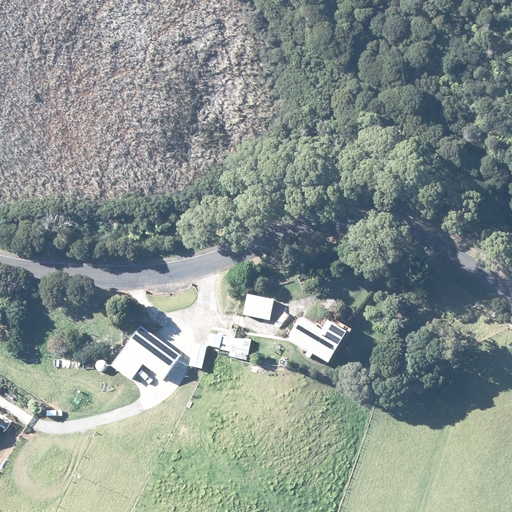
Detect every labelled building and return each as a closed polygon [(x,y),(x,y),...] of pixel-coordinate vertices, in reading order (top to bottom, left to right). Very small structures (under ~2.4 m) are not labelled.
[(244,314),(270,319),(275,298),(248,293),(244,314)] [(323,329),(302,317),(289,339),(329,362),(348,330),(329,318),(323,329)] [(141,324),(112,364),(132,379),(143,363),(164,379),(182,355),(141,324)] [(212,334),(209,345),(220,348),(223,336),(212,334)] [(195,343),(190,366),(203,369),(208,347),(195,343)] [(100,374),(102,375),(103,375),(105,374),(106,374),(108,373),(109,372),(110,371),(110,370),(111,369),(111,367),(111,366),(111,364),(111,363),(110,362),(109,360),(108,359),(107,359),(105,358),(104,358),(102,358),(101,358),(100,358),(98,359),(97,360),(96,361),(95,362),(95,364),(94,365),(94,366),(94,368),(95,369),(96,371),(96,372),(97,373),(99,374),(100,374)]
